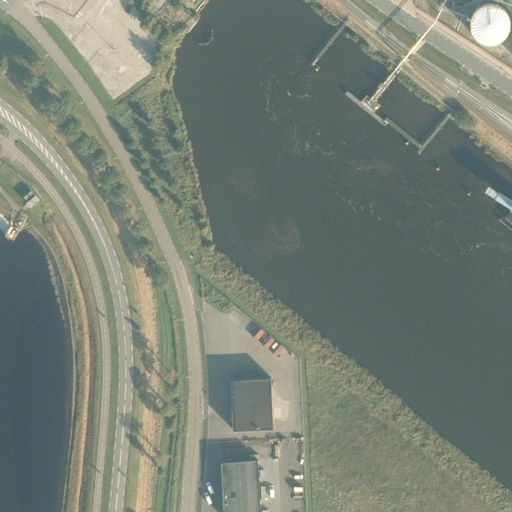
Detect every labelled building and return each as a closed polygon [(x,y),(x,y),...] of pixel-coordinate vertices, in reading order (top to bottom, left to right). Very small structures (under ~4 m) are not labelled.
[(511,29),(502,2),(467,13),(479,46),(511,34),(511,29)] [(30,206),(39,199),(35,195),(26,202),(30,206)] [(267,349),(274,339),(271,336),(263,346),(267,349)] [(277,357),(284,348),(281,345),(273,354),(277,357)] [(273,428),(271,378),(231,379),(233,430),(273,428)] [(260,511),(258,459),(221,462),(223,511),(260,511)]
